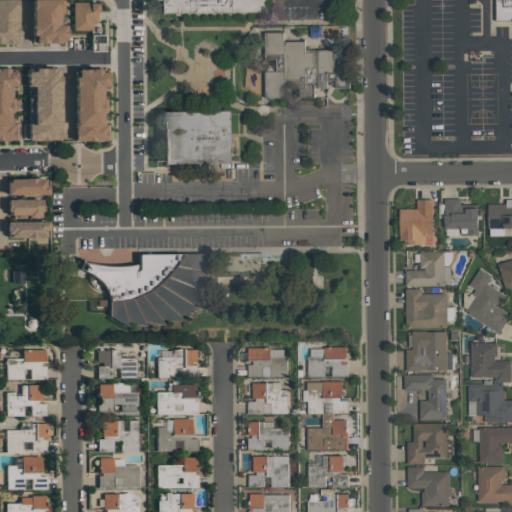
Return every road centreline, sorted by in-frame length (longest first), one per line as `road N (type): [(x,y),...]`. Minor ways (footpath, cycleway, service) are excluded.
road 1 (residential): [(375,0),(378,511)]
road 2 (residential): [(222,357),(223,511)]
road 3 (residential): [(70,363),(71,511)]
road 4 (residential): [(375,172),(511,172)]
